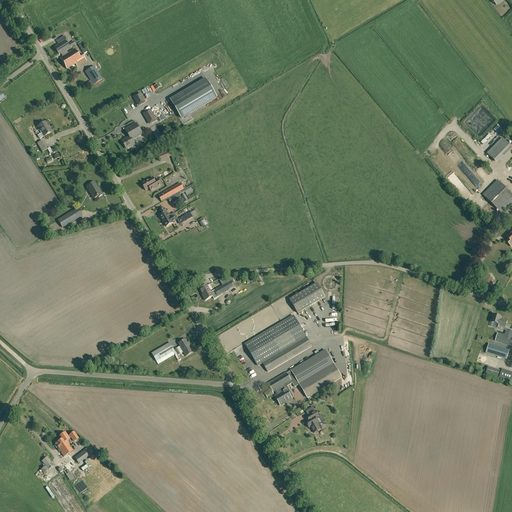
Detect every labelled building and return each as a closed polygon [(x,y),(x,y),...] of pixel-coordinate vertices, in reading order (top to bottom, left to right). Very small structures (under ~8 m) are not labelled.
[(58,45),(54,47),(59,54),(61,53),(61,54),(62,55),(63,57),(60,58),(67,69),(75,64),(85,58),(82,54),(78,56),(74,49),(68,54),(66,50),(69,48),(68,45),(65,41),(67,40),(64,37),(60,39),(62,42),(58,45)] [(82,44),(79,46),(84,55),(87,53),(82,44)] [(93,85),(102,79),(94,66),(85,72),(93,85)] [(206,79),(170,100),(182,118),(217,98),(206,79)] [(140,93),(135,96),(140,105),(145,102),(140,93)] [(150,110),(145,113),(151,123),(156,120),(150,110)] [(51,132),(45,122),(37,126),(44,137),(51,132)] [(129,137),(122,141),(127,149),(134,145),(132,141),(143,134),(136,123),(125,129),(129,137)] [(491,136),(489,134),(481,142),(483,144),(491,136)] [(511,147),(509,145),(503,138),(487,154),(497,163),(511,147)] [(42,152),(47,149),(42,140),(37,144),(42,152)] [(153,178),(142,184),(145,191),(149,188),(151,191),(162,185),(158,179),(155,181),(153,178)] [(511,202),(511,194),(498,180),(483,195),(501,213),(511,202)] [(87,187),(93,199),(98,196),(98,197),(102,195),(99,189),(97,190),(95,188),(97,187),(94,182),(87,187)] [(180,184),(164,194),(167,199),(168,199),(173,196),(184,190),(180,184)] [(184,190),(173,196),(176,200),(181,196),(181,195),(186,193),(188,196),(193,193),(189,186),(184,190)] [(62,228),(82,215),(78,208),(58,220),(62,228)] [(170,218),(164,208),(159,211),(161,215),(160,216),(166,227),(173,223),(172,223),(176,221),(173,216),(170,218)] [(190,213),(177,220),(180,225),(193,217),(190,213)] [(482,285),(489,289),(495,279),(488,275),(482,285)] [(220,296),(230,290),(235,287),(230,278),(225,281),(224,279),(221,280),(224,285),(211,292),(206,285),(200,289),(200,290),(200,291),(201,293),(202,293),(204,296),(203,297),(205,301),(212,296),(214,299),(220,296)] [(325,297),(317,283),(289,300),(298,313),(325,297)] [(507,321),(500,319),(501,317),(493,315),(491,323),(497,324),(496,328),(499,329),(500,326),(505,328),(507,321)] [(311,346),(306,337),(293,316),(245,344),(258,366),(263,363),(268,372),(311,346)] [(495,341),(510,346),(511,339),(511,338),(511,337),(511,330),(506,329),(504,336),(497,334),(495,341)] [(186,357),(193,352),(185,340),(179,343),(180,346),(177,348),(180,354),(183,352),(186,357)] [(179,354),(180,354),(177,348),(174,350),(175,351),(170,343),(152,354),(157,362),(158,364),(174,354),(179,361),(181,360),(179,356),(179,355),(179,354)] [(509,350),(489,344),(486,353),(506,360),(509,350)] [(326,350),(291,371),(299,384),(307,398),(342,378),(326,350)] [(499,377),(511,381),(511,377),(511,372),(502,369),(499,377)] [(291,371),(269,384),(273,392),(275,390),(278,395),(275,396),(281,406),(286,402),(288,403),(290,401),(291,400),(292,399),(291,398),(293,396),(287,386),(292,383),(295,387),(299,384),(291,371)] [(308,420),(305,422),(309,428),(311,427),(314,433),(320,430),(317,424),(318,423),(316,418),(319,417),(316,411),(306,417),(308,420)] [(74,441),(78,439),(74,432),(70,435),(68,437),(65,432),(60,436),(62,439),(55,444),(64,457),(73,451),(68,444),(69,443),(67,440),(71,437),(74,441)] [(74,458),(78,463),(88,456),(89,457),(95,453),(90,446),(74,458)] [(54,465),(46,457),(42,461),(46,466),(41,470),(44,474),(54,465)] [(86,465),(81,469),(83,471),(91,466),(87,461),(84,462),(86,465)]
